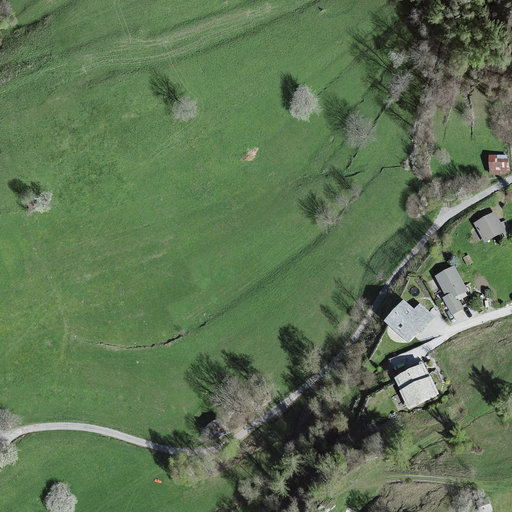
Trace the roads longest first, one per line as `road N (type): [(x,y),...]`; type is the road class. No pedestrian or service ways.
road 1 (track): [(263,511),(317,377)]
road 2 (track): [(354,486),(437,481),(491,491)]
